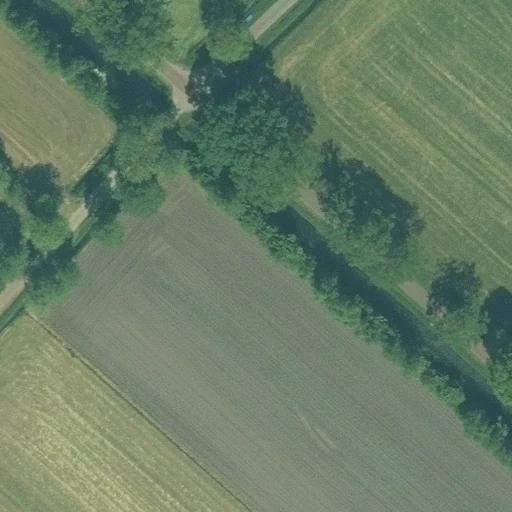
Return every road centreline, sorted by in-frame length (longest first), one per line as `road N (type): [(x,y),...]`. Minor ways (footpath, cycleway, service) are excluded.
road 1 (unclassified): [(511,368),(201,91)]
road 2 (track): [(201,91),(0,307)]
road 3 (unclassified): [(201,91),(92,0)]
road 4 (unclassified): [(201,91),(297,0)]
